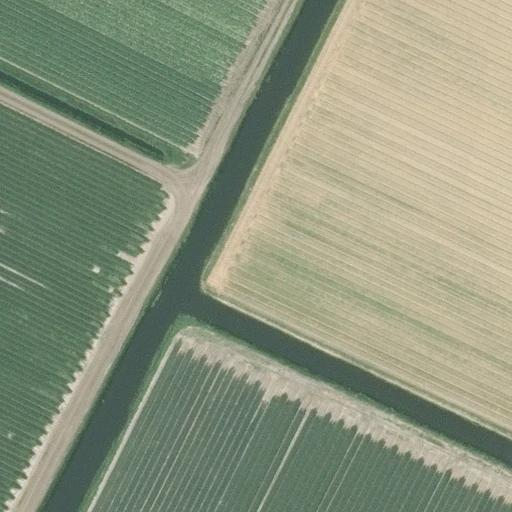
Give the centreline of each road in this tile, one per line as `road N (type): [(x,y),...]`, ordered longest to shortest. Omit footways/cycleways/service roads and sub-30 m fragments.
road 1 (track): [(290,0),(191,179),(161,174),(0,94)]
road 2 (track): [(191,333),(511,482)]
road 3 (track): [(356,0),(215,277)]
